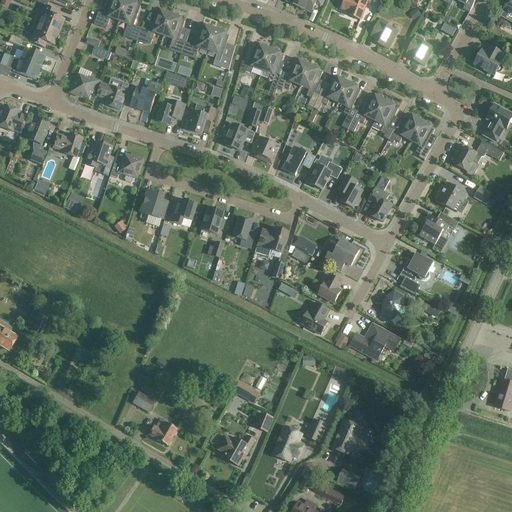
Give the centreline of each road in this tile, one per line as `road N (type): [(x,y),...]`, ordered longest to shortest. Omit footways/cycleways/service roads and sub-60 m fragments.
road 1 (unclassified): [(393,511),(511,243)]
road 2 (unclassified): [(260,511),(29,373)]
road 3 (residential): [(434,93),(324,38),(221,0)]
road 4 (residential): [(300,199),(283,218),(156,176),(154,138)]
road 5 (residential): [(386,247),(456,122),(453,104),(434,93)]
road 6 (residential): [(300,199),(154,138)]
